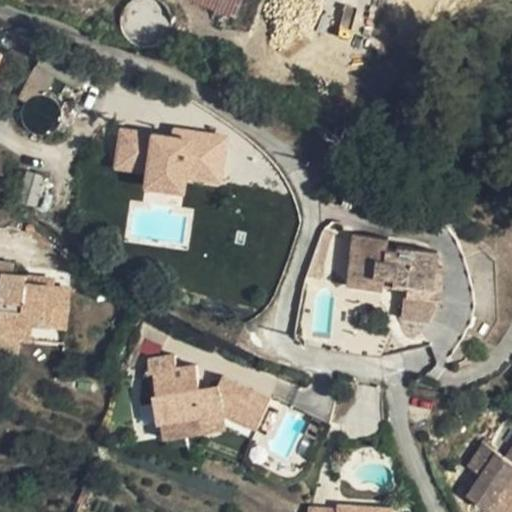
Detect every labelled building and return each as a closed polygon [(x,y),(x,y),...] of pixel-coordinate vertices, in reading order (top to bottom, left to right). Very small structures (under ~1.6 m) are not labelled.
[(188,0),(236,19),(242,0),(188,0)] [(86,68),(48,45),(26,81),(43,93),(55,74),(76,86),(86,68)] [(143,174),(142,191),(185,194),(186,181),(223,184),(227,134),(117,125),(113,171),(143,174)] [(45,175),(27,170),(18,201),(37,206),(45,175)] [(348,286),(375,289),(376,284),(383,285),(384,278),(395,279),(395,286),(395,287),(408,288),(407,296),(433,299),(438,251),(398,246),(397,250),(387,249),(389,237),(354,234),(348,286)] [(13,263),(0,262),(0,322),(50,328),(54,287),(25,283),(25,276),(12,275),(13,263)] [(50,328),(0,322),(0,337),(48,343),(50,328)] [(174,356),(148,360),(150,374),(153,374),(156,391),(152,391),(157,420),(161,419),(222,413),(256,428),(270,397),(223,376),(219,385),(200,388),(196,366),(177,369),(174,356)] [(222,413),(161,419),(163,435),(224,429),(222,413)] [(468,497),(490,511),(510,511),(511,509),(511,446),(505,457),(485,443),(469,467),(482,477),(468,497)] [(364,510),(339,511),(391,511),(391,502),(364,504),(364,510)]
